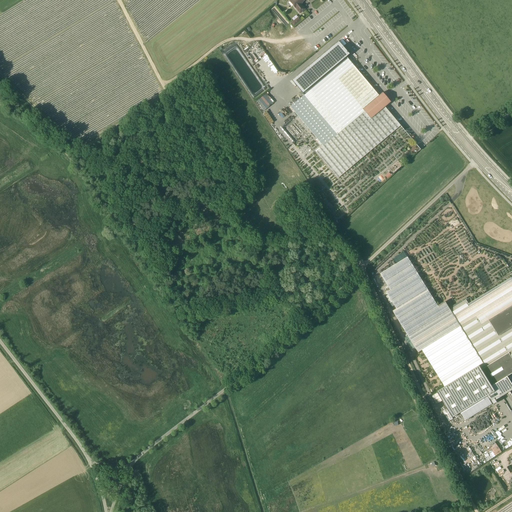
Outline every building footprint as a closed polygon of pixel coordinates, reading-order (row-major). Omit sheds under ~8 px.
[(291,0),(290,1),(295,8),(300,13),(305,9),(300,3),(304,0),(291,0)] [(299,16),(291,23),(294,26),(302,20),(299,16)] [(304,95),(290,107),(323,146),(316,152),(338,178),(352,166),(400,126),(400,125),(385,107),(388,104),(387,103),(387,101),(383,96),(381,95),(380,94),(379,95),(347,57),(346,56),(340,50),(343,47),(339,43),(339,42),(320,58),(292,81),(304,95)] [(265,111),(275,102),(266,93),(256,101),(265,111)] [(270,123),(273,121),(268,112),(264,114),(270,123)] [(296,192),(290,196),(305,219),(312,214),(296,192)] [(408,257),(381,274),(391,290),(387,292),(397,309),(393,311),(418,352),(422,350),(445,386),(437,391),(453,417),(461,412),(466,420),(492,404),(493,405),(497,402),(496,400),(511,389),(511,383),(508,376),(511,373),(511,277),(469,304),(466,300),(450,309),(445,301),(438,306),(408,257)] [(432,396),(437,403),(442,400),(438,393),(432,396)] [(487,461),(502,452),(496,441),(489,446),(491,449),(483,453),(487,461)]
